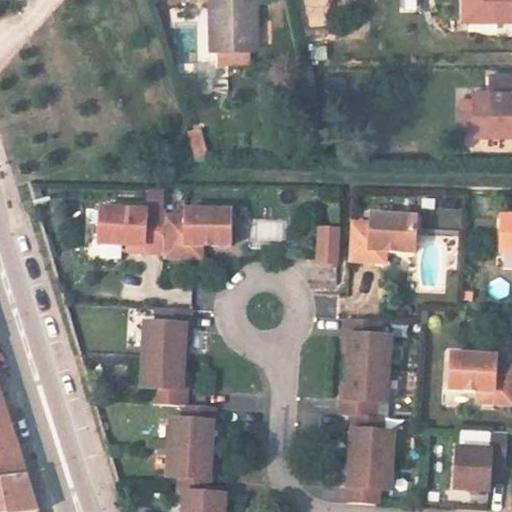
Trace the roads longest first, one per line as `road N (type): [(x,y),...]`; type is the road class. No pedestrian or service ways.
road 1 (primary): [(94,511),(0,199)]
road 2 (primary): [(0,297),(69,511)]
road 3 (residential): [(308,511),(277,470),(277,342)]
road 4 (residential): [(277,342),(297,319),(291,290),(265,276),(238,288),(230,316),(247,340)]
